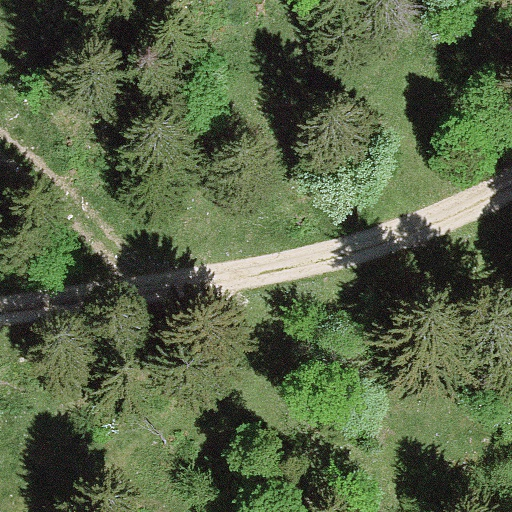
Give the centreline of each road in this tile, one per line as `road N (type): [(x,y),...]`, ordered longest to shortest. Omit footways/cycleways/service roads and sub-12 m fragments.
road 1 (track): [(0,304),(291,262),(428,225),(511,186)]
road 2 (track): [(0,151),(67,204),(140,287)]
